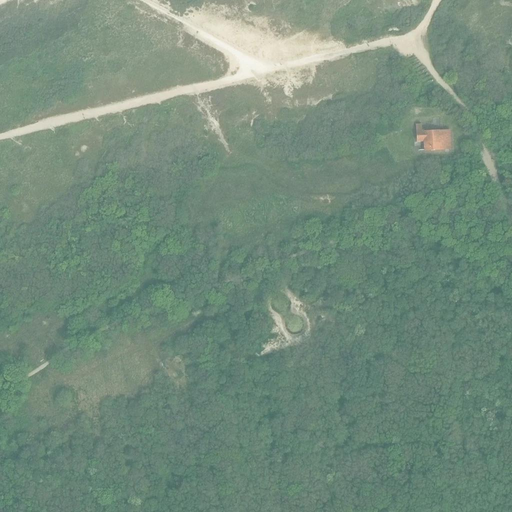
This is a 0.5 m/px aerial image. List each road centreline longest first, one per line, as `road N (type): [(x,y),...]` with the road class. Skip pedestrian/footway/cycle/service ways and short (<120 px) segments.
road 1 (track): [(0,136),(253,71)]
road 2 (track): [(491,165),(469,111),(405,37)]
road 3 (track): [(390,40),(253,71)]
